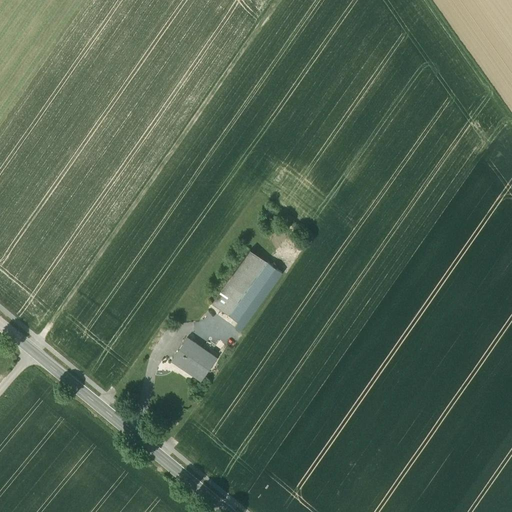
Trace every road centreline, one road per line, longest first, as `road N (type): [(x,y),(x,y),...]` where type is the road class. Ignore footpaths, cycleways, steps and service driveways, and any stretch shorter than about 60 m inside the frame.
road 1 (track): [(38,341),(285,0)]
road 2 (tertiary): [(224,511),(0,326)]
road 3 (track): [(423,0),(511,122)]
